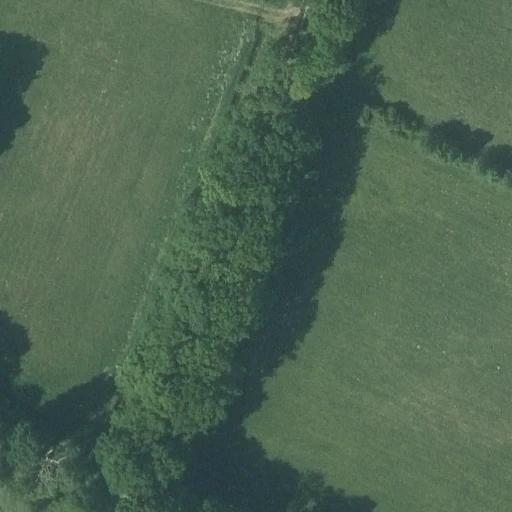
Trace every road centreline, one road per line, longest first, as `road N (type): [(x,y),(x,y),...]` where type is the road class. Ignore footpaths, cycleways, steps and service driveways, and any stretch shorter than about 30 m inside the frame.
road 1 (track): [(111,511),(307,0)]
road 2 (track): [(131,461),(248,511)]
